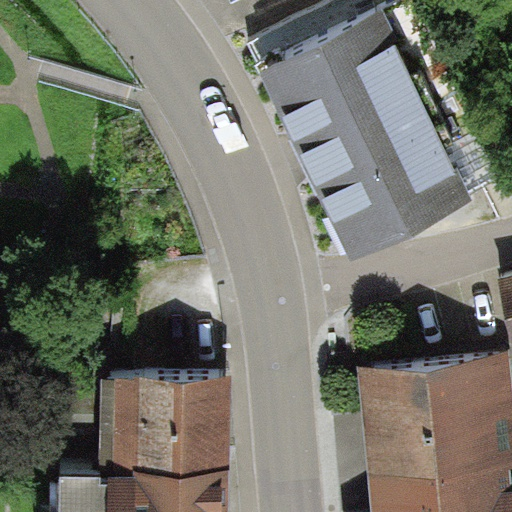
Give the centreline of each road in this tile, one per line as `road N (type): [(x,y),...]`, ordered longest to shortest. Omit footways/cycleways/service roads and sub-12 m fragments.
road 1 (tertiary): [(117,0),(227,161),(280,289)]
road 2 (residential): [(511,218),(280,289)]
road 3 (tertiary): [(280,289),(278,464),(286,511)]
